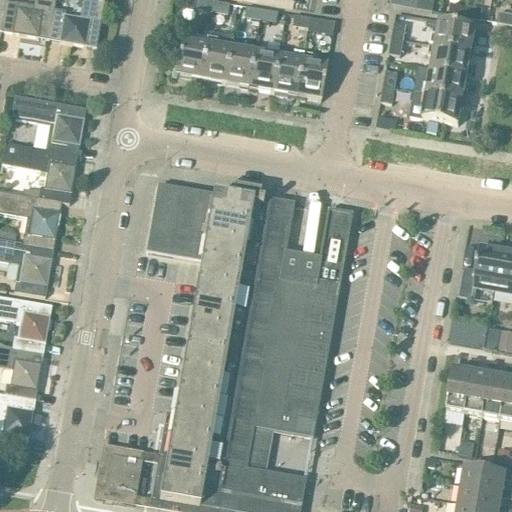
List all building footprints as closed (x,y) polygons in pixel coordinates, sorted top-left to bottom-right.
[(0,0),(0,35),(1,36),(6,5),(6,4),(7,5),(8,0),(0,0)] [(1,36),(48,44),(53,13),(54,13),(56,0),(33,0),(32,9),(6,5),(1,36)] [(54,13),(53,13),(48,44),(96,53),(105,0),(82,0),(78,22),(65,19),(65,16),(54,13)] [(242,0),(242,2),(256,4),(292,11),(293,8),(296,9),(297,0),(242,0)] [(417,13),(419,2),(419,0),(417,0),(393,0),(392,9),(417,13)] [(195,13),(212,16),(214,5),(197,2),(195,13)] [(434,5),(419,2),(417,13),(432,16),(434,5)] [(214,5),(212,16),(226,19),(228,8),(214,5)] [(451,8),(449,19),(464,21),(466,10),(451,8)] [(466,10),(464,21),(481,24),(483,13),(466,10)] [(245,11),(244,22),(259,24),(261,14),(245,11)] [(261,14),(259,24),(275,26),(276,16),(261,14)] [(497,27),(511,29),(511,18),(499,16),(497,27)] [(291,32),(307,35),(309,22),(293,19),(291,32)] [(307,35),(332,39),(334,26),(309,22),(307,35)] [(436,49),(471,55),(475,32),(440,26),(436,49)] [(395,27),(392,41),(403,43),(406,29),(395,27)] [(206,48),(199,84),(223,88),(229,53),(232,41),(208,36),(206,48)] [(403,43),(392,41),(389,58),(400,60),(403,43)] [(199,84),(206,48),(181,44),(175,80),(199,84)] [(471,55),(436,49),(431,73),(467,79),(471,55)] [(254,57),(247,92),(271,97),(278,61),(265,59),(266,54),(254,52),(254,57)] [(229,53),(223,88),(247,92),(254,57),(229,53)] [(278,61),(271,97),(295,101),(302,60),(278,56),(278,61)] [(302,60),(295,101),(320,105),(326,69),(313,67),(313,62),(302,60)] [(467,79),(431,73),(427,97),(463,103),(467,79)] [(384,89),(395,91),(398,77),(386,75),(384,89)] [(395,91),(384,89),(381,106),(392,108),(395,91)] [(414,95),(410,121),(458,129),(463,103),(427,97),(414,95)] [(13,101),(9,122),(50,130),(48,144),(46,155),(46,156),(77,162),(85,113),(13,101)] [(22,193),(21,200),(38,203),(61,207),(61,208),(69,209),(77,162),(46,156),(46,155),(5,148),(1,170),(46,177),(43,192),(39,191),(39,196),(22,193)] [(157,192),(146,256),(201,266),(159,505),(167,506),(198,511),(206,511),(299,511),(305,484),(255,475),(255,474),(257,474),(258,474),(260,473),(261,473),(262,472),(264,471),(265,470),(266,469),(266,467),(267,465),(267,464),(267,462),(266,460),(266,459),(265,457),(264,456),(262,455),(261,455),(260,454),(258,454),(250,452),(253,433),(312,443),(351,219),(328,214),(319,263),(284,257),(292,210),(293,208),(258,202),(259,196),(233,192),(231,203),(157,190),(157,192)] [(53,255),(61,208),(61,207),(38,203),(21,200),(0,195),(0,218),(26,223),(21,248),(22,248),(21,249),(53,255)] [(44,302),(53,255),(21,249),(22,248),(21,248),(0,244),(0,266),(18,270),(13,297),(44,302)] [(494,296),(502,253),(480,249),(476,275),(464,273),(459,302),(472,304),(474,293),(494,296)] [(511,254),(502,253),(494,296),(511,299),(511,254)] [(13,341),(11,353),(43,359),(51,311),(0,301),(0,324),(19,327),(17,342),(13,341)] [(0,373),(11,375),(9,389),(5,389),(3,399),(34,405),(43,359),(11,353),(0,350),(0,373)] [(447,415),(465,418),(472,377),(469,377),(459,375),(462,360),(454,359),(451,374),(454,375),(447,415)] [(472,362),(469,377),(472,377),(465,418),(483,422),(490,380),(487,380),(477,378),(479,363),(472,362)] [(490,365),(487,380),(490,380),(483,422),(501,425),(508,383),(505,383),(495,381),(497,366),(490,365)] [(508,383),(501,425),(511,426),(511,369),(507,368),(505,383),(508,383)] [(0,399),(0,421),(3,422),(0,437),(0,436),(0,449),(26,454),(34,405),(3,399),(3,400),(0,399)] [(110,460),(103,496),(135,502),(142,466),(110,460)] [(503,497),(503,494),(505,484),(511,485),(511,477),(505,476),(505,479),(465,472),(461,490),(503,497)] [(481,511),(500,511),(502,502),(511,503),(511,495),(503,494),(503,497),(461,490),(458,508),(481,511)]
